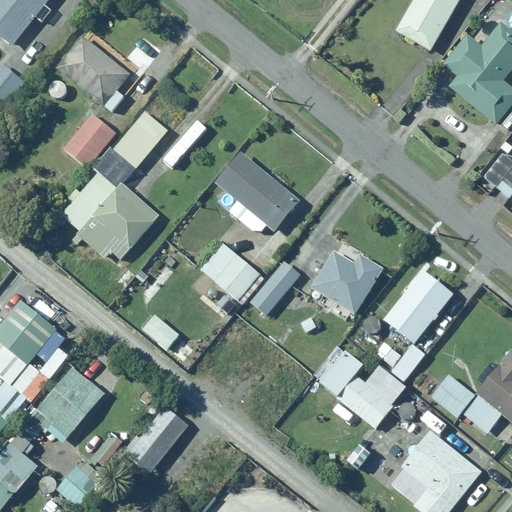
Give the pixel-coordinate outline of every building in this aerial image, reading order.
[(0,0),(0,38),(11,48),(52,0),(0,0)] [(415,0),(397,33),(432,53),(461,0),(415,0)] [(459,77),(450,89),(498,126),(511,108),(511,89),(505,84),(511,74),(511,33),(503,26),(485,48),(468,35),(444,66),(459,77)] [(83,37),(56,69),(107,110),(134,77),(83,37)] [(2,64),(0,66),(0,117),(1,119),(28,86),(2,64)] [(153,92),(145,102),(165,118),(173,107),(153,92)] [(63,149),(87,169),(120,129),(97,109),(63,149)] [(114,149),(138,170),(170,133),(146,112),(114,149)] [(511,159),(505,153),(484,177),(510,200),(511,197),(511,159)] [(303,203),(242,155),(218,186),(239,203),(230,213),(261,237),(269,227),(278,234),(303,203)] [(120,189),(99,172),(62,217),(80,231),(73,240),(79,245),(83,240),(107,260),(112,254),(123,263),(162,215),(124,184),(120,189)] [(167,237),(152,255),(171,271),(186,253),(180,248),(187,241),(176,232),(170,240),(167,237)] [(219,239),(196,266),(243,305),(266,279),(219,239)] [(335,252),(312,289),(358,317),(386,271),(363,256),(357,266),(335,252)] [(286,263),(251,303),(266,317),(301,276),(286,263)] [(127,266),(114,280),(124,289),(137,274),(127,266)] [(457,297),(427,273),(387,323),(415,346),(418,347),(457,297)] [(41,304),(4,274),(0,278),(0,331),(11,340),(41,304)] [(157,314),(143,331),(168,352),(182,336),(157,314)] [(383,328),(383,327),(383,326),(383,325),(382,324),(382,323),(381,323),(381,322),(380,321),(379,321),(379,320),(378,320),(377,320),(377,319),(376,319),(375,319),(374,319),(373,319),(372,319),(371,319),(371,320),(370,320),(369,320),(369,321),(368,321),(368,322),(367,322),(367,323),(366,323),(366,324),(366,325),(366,326),(365,326),(365,327),(365,328),(365,329),(366,330),(366,331),(366,332),(367,332),(367,333),(368,334),(369,335),(370,335),(370,336),(371,336),(372,336),(373,336),(373,337),(374,337),(375,337),(376,337),(376,336),(377,336),(378,336),(379,335),(380,335),(380,334),(381,334),(381,333),(382,333),(382,332),(382,331),(383,331),(383,330),(383,329),(383,328)] [(337,345),(313,374),(323,383),(321,385),(377,431),(395,408),(357,377),(365,368),(337,345)] [(87,372),(54,346),(19,388),(52,415),(87,372)] [(427,357),(415,347),(404,360),(397,369),(393,375),(405,385),(427,357)] [(397,369),(404,360),(393,351),(385,361),(397,369)] [(511,356),(480,396),(483,399),(505,417),(511,422),(511,356)] [(461,420),(477,398),(450,378),(435,400),(461,420)] [(172,410),(144,387),(109,430),(137,453),(172,410)] [(505,417),(483,399),(467,417),(490,436),(505,417)] [(405,469),(391,485),(416,504),(413,507),(419,511),(452,511),(484,473),(438,436),(447,426),(425,408),(417,418),(431,430),(402,467),(405,469)] [(0,482),(30,446),(0,422),(0,511),(2,511),(7,506),(0,499),(0,482)] [(362,446),(348,462),(363,475),(376,459),(362,446)] [(83,459),(58,489),(74,503),(99,472),(83,459)]
